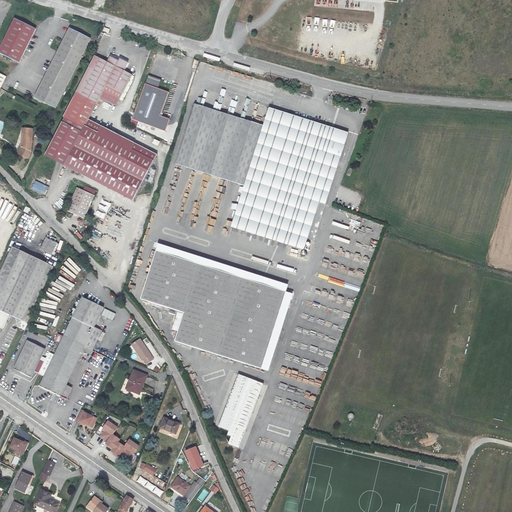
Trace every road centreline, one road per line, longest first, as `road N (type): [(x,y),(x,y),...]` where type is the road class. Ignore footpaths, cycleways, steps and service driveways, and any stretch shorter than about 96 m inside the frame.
road 1 (unclassified): [(237,511),(156,342),(0,170)]
road 2 (unclassified): [(511,106),(362,92),(210,52)]
road 3 (unclassified): [(210,52),(48,0)]
